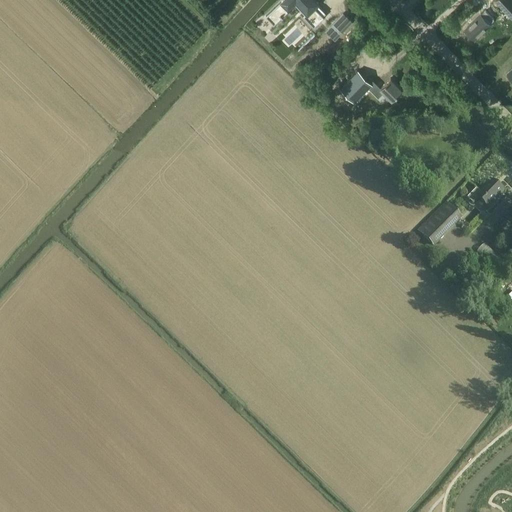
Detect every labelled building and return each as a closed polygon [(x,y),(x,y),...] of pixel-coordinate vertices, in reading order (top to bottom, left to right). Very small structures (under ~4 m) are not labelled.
[(281,0),(280,1),(288,9),(294,3),(296,1),(307,12),(305,14),(303,15),(313,26),(323,17),(313,6),(316,3),(313,0),(281,0)] [(511,19),(511,0),(495,0),(494,1),(511,19)] [(273,8),(266,15),(273,23),(281,16),(273,8)] [(490,25),(480,15),(465,29),(475,39),(490,25)] [(341,30),(334,23),(328,30),(335,37),(341,30)] [(368,75),(366,77),(358,70),(345,84),(360,100),(372,89),(375,92),(379,96),(384,92),(392,100),(402,90),(391,78),(380,88),(376,84),(368,75)] [(407,133),(401,128),(386,143),(391,149),(407,133)] [(395,156),(387,147),(381,153),(390,161),(395,156)] [(505,192),(493,181),(481,193),(477,189),(467,199),(473,204),(480,197),(483,200),(481,203),(488,209),(505,192)] [(463,218),(446,202),(417,231),(434,247),(463,218)] [(500,272),(507,265),(485,244),(478,251),(500,272)]
